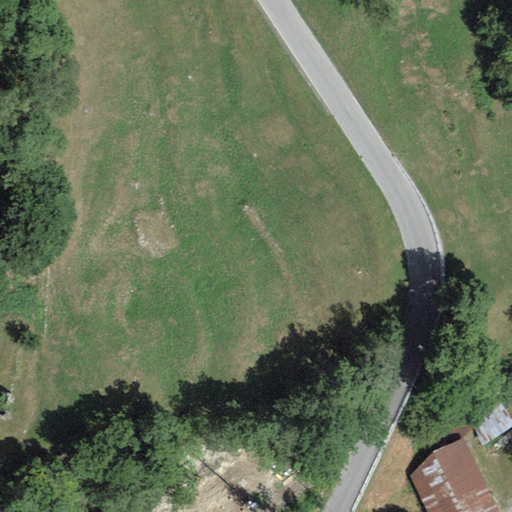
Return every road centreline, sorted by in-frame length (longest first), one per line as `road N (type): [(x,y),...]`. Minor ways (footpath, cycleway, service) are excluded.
road 1 (tertiary): [(273,0),(403,198),(422,248),(418,327),(336,511)]
road 2 (track): [(0,482),(25,446),(41,398),(31,276),(47,58),(43,0)]
